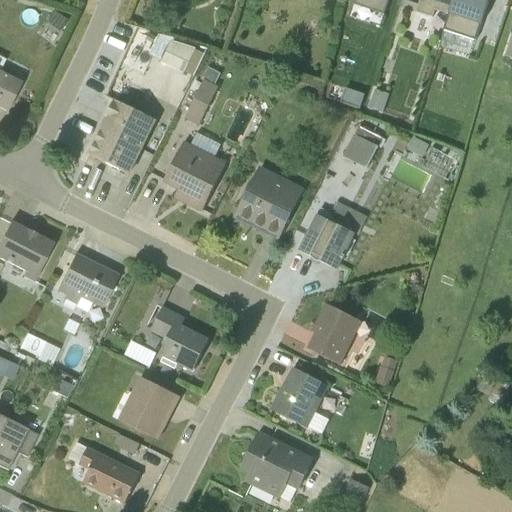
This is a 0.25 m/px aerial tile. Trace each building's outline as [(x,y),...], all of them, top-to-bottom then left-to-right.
[(384,15),(389,0),(355,0),(354,5),(383,15),(384,15)] [(420,1),(416,13),(432,19),(434,12),(449,17),(454,0),(419,0),(419,1),(420,1)] [(446,32),(476,42),(481,27),(482,27),(491,0),(454,0),(449,19),(450,20),(446,32)] [(190,67),(197,42),(159,33),(153,57),(190,67)] [(0,110),(5,113),(20,85),(0,75),(0,69),(4,61),(0,59),(0,110)] [(202,124),(220,84),(206,77),(187,117),(202,124)] [(89,156),(129,176),(155,122),(114,102),(89,156)] [(386,143),(386,142),(382,141),(383,140),(358,128),(343,159),(367,171),(378,150),(381,151),(386,143)] [(221,147),(196,135),(191,146),(184,143),(184,144),(163,185),(178,192),(173,201),(200,214),(202,215),(227,165),(215,159),(221,147)] [(428,147),(413,139),(407,152),(422,159),(428,147)] [(278,243),(305,191),(260,169),(233,221),(278,243)] [(357,237),(366,219),(337,204),(330,217),(319,212),(298,253),(338,272),(355,236),(357,237)] [(51,245),(8,223),(0,238),(0,262),(21,274),(20,278),(31,284),(51,245)] [(89,306),(99,311),(116,278),(116,277),(73,255),(54,292),(63,297),(61,300),(62,301),(85,313),(86,313),(89,306)] [(307,351),(340,367),(362,324),(325,306),(311,333),(314,336),(307,351)] [(163,309),(150,333),(166,342),(163,348),(166,350),(160,364),(174,372),(177,367),(193,374),(209,341),(182,327),(185,320),(163,309)] [(52,363),(59,348),(28,334),(21,350),(52,363)] [(132,344),(125,357),(150,369),(156,356),(132,344)] [(0,372),(14,377),(19,364),(0,356),(0,372)] [(398,363),(385,359),(377,385),(391,389),(398,363)] [(271,413),(308,432),(309,430),(312,430),(318,420),(315,418),(330,389),(293,369),(271,413)] [(140,379),(118,422),(159,442),(181,399),(140,379)] [(24,459),(35,438),(3,422),(0,428),(0,470),(4,473),(5,471),(9,473),(18,456),(24,459)] [(255,445),(246,465),(255,469),(247,486),(281,502),(282,501),(287,503),(293,490),(300,493),(314,463),(268,440),(259,435),(254,445),(255,445)] [(139,446),(118,436),(114,447),(134,456),(139,446)] [(89,449),(76,444),(68,460),(89,472),(83,485),(126,506),(141,476),(89,449)] [(359,511),(370,490),(352,482),(339,510),(343,511),(359,511)]
